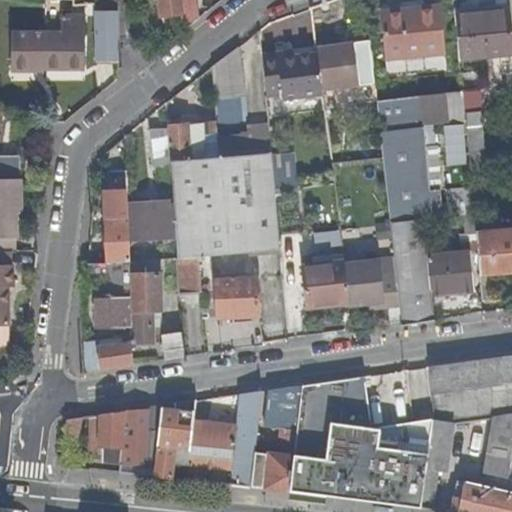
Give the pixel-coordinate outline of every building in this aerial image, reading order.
[(141,0),(144,20),(161,18),(161,17),(159,0),(141,0)] [(159,0),(161,17),(184,14),(181,0),(159,0)] [(184,0),(185,14),(187,23),(198,14),(196,0),(184,0)] [(94,10),(118,10),(117,2),(98,2),(93,2),(94,10)] [(445,56),(441,5),(381,10),(385,60),(445,56)] [(95,61),(120,60),(118,10),(94,10),(95,61)] [(454,16),(459,59),(510,54),(510,55),(511,55),(508,10),(454,16)] [(45,66),(45,68),(85,67),(85,14),(57,14),(57,31),(45,31),(45,66)] [(45,66),(45,31),(12,31),(12,69),(32,69),(33,65),(45,66)] [(316,46),(322,89),(357,84),(356,74),(371,71),(367,38),(316,46)] [(262,55),(266,96),(282,93),(282,98),(320,92),(315,52),(278,58),(278,53),(262,55)] [(399,303),(402,326),(435,321),(432,295),(472,291),(468,253),(428,257),(427,243),(432,221),(444,220),(434,123),(464,119),(462,94),(376,101),(383,156),(396,274),(399,303)] [(176,237),(177,258),(199,257),(202,257),(201,245),(278,240),(274,190),(271,155),(250,156),(245,97),(218,99),(223,158),(219,159),(204,160),(170,162),(171,165),(173,201),(176,237)] [(223,158),(218,99),(215,99),(216,124),(219,159),(223,158)] [(219,159),(216,124),(201,125),(204,160),(219,159)] [(169,128),(168,128),(170,162),(204,160),(201,125),(169,128)] [(480,126),(465,127),(469,171),(484,170),(480,126)] [(170,162),(168,128),(150,130),(152,166),(171,165),(170,162)] [(0,251),(13,251),(17,251),(17,212),(22,212),(21,156),(0,156),(0,251)] [(110,171),(111,194),(128,193),(126,169),(110,171)] [(448,190),(450,219),(473,217),(471,188),(448,190)] [(105,194),(108,263),(130,262),(129,241),(128,204),(128,193),(111,194),(105,194)] [(128,204),(129,241),(176,237),(173,201),(128,204)] [(432,221),(427,243),(475,235),(475,233),(473,217),(450,219),(444,220),(432,221)] [(475,235),(479,276),(511,272),(511,229),(475,233),(475,235)] [(0,324),(9,324),(9,287),(13,287),(13,251),(0,251),(0,324)] [(177,258),(180,295),(201,293),(199,257),(177,258)] [(348,301),(348,303),(366,301),(382,299),(382,305),(399,303),(396,274),(381,275),(378,257),(343,261),(348,301)] [(306,306),(348,301),(343,261),(343,258),(300,264),(306,306)] [(131,276),(158,275),(158,260),(130,262),(131,276)] [(108,263),(89,264),(89,278),(112,277),(114,298),(95,298),(96,328),(132,327),(131,276),(130,262),(108,263)] [(132,327),(133,344),(153,343),(152,318),(161,318),(160,275),(158,275),(131,276),(132,327)] [(215,319),(259,317),(257,280),(214,282),(215,319)] [(382,299),(366,301),(367,307),(382,305),(382,299)] [(0,324),(0,348),(5,348),(9,344),(9,324),(0,324)] [(160,336),(164,361),(184,358),(181,334),(160,336)] [(84,342),(85,373),(132,365),(129,343),(95,348),(94,341),(84,342)] [(511,493),(457,481),(450,511),(511,511),(511,355),(427,367),(433,416),(433,420),(425,473),(437,472),(445,471),(449,459),(453,425),(491,419),(481,473),(507,479),(509,468),(511,449),(511,493)] [(292,457),(288,491),(420,509),(425,473),(433,420),(370,429),(362,378),(301,387),(296,430),(294,447),(292,457)] [(279,429),(296,430),(301,387),(301,386),(269,390),(265,427),(279,429)] [(231,466),(253,468),(255,453),(261,392),(239,395),(235,427),(233,450),(231,466)] [(184,454),(190,455),(193,422),(196,402),(162,407),(154,476),(172,478),(175,457),(174,456),(179,456),(179,458),(184,458),(184,454)] [(121,464),(120,473),(154,476),(162,407),(90,417),(93,439),(91,461),(121,464)] [(77,460),(81,418),(66,420),(61,459),(77,460)] [(189,466),(231,470),(231,466),(233,450),(235,427),(193,422),(190,455),(189,466)] [(282,445),(294,447),(296,430),(279,429),(278,441),(282,445)] [(292,457),(255,453),(253,468),(251,487),(288,491),(292,457)] [(437,472),(425,473),(420,509),(435,511),(437,472)]
